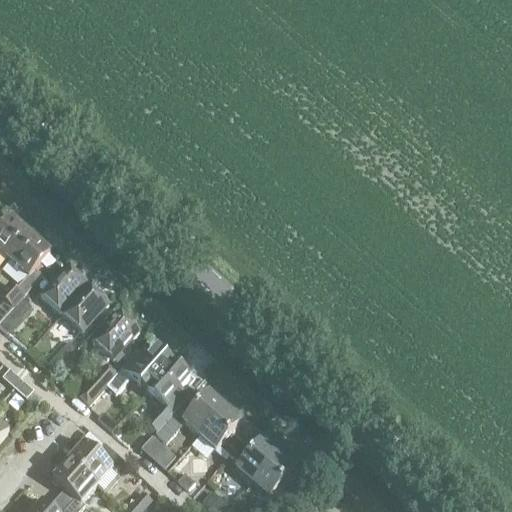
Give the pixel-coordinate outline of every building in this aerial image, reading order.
[(0,255),(9,264),(31,239),(12,222),(0,235),(0,255)] [(31,239),(9,264),(27,280),(15,293),(8,287),(0,296),(0,326),(11,314),(22,301),(42,280),(35,273),(50,256),(31,239)] [(40,299),(61,318),(87,289),(66,270),(40,299)] [(87,289),(61,318),(83,337),(109,308),(87,289)] [(0,330),(7,337),(32,310),(22,301),(11,314),(0,326),(0,330)] [(114,364),(139,335),(118,316),(92,345),(114,364)] [(45,371),(55,379),(77,353),(68,345),(45,371)] [(137,355),(113,382),(106,390),(116,399),(131,382),(147,396),(174,365),(157,350),(146,362),(137,355)] [(174,365),(147,396),(163,410),(148,426),(158,435),(188,401),(188,400),(180,392),(191,380),(174,365)] [(22,384),(9,373),(2,381),(15,392),(22,384)] [(104,374),(79,401),(89,409),(106,390),(113,382),(104,374)] [(22,384),(15,392),(27,403),(34,395),(22,384)] [(197,409),(188,401),(158,435),(155,438),(166,448),(184,428),(198,440),(224,410),(208,396),(197,409)] [(224,410),(198,440),(213,453),(216,450),(229,461),(241,447),(229,437),(240,424),(224,410)] [(0,427),(0,447),(10,437),(0,427)] [(250,455),(241,447),(229,461),(237,468),(233,472),(251,487),(277,457),(260,442),(250,455)] [(86,445),(70,463),(99,489),(114,472),(118,475),(126,466),(106,448),(98,457),(86,445)] [(277,457),(251,487),(265,500),(261,504),(267,509),(285,487),(282,485),(294,471),(277,457)] [(99,489),(70,463),(54,481),(67,493),(50,511),(84,511),(87,510),(83,507),(99,489)] [(144,511),(151,505),(140,495),(125,511),(144,511)]
